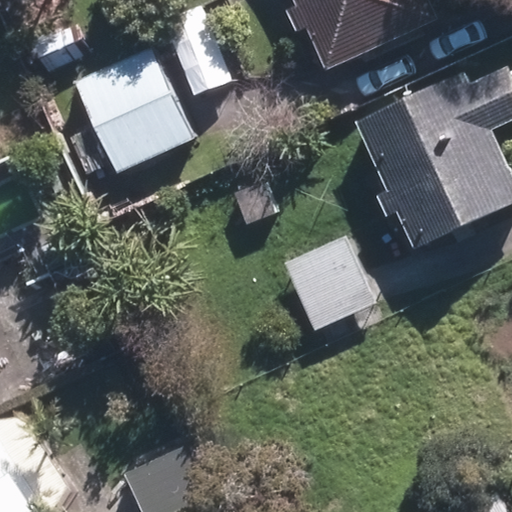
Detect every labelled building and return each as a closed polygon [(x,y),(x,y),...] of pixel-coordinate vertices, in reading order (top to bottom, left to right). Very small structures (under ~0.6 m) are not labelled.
[(309,0),(337,63),(449,15),(442,0),(309,0)] [(90,22),(47,40),(58,68),(102,51),(90,22)] [(168,46),(89,77),(122,159),(201,128),(168,46)] [(479,68),(371,117),(429,243),(511,205),(511,140),(504,123),(511,119),(511,64),(484,78),(479,68)] [(272,180),(245,189),(256,219),(283,209),(272,180)] [(362,233),(297,258),(324,326),(388,300),(362,233)] [(511,278),(487,289),(511,347),(511,278)] [(0,374),(17,367),(0,331),(0,374)] [(0,511),(49,511),(0,434),(0,511)] [(242,511),(209,436),(135,469),(154,511),(242,511)]
